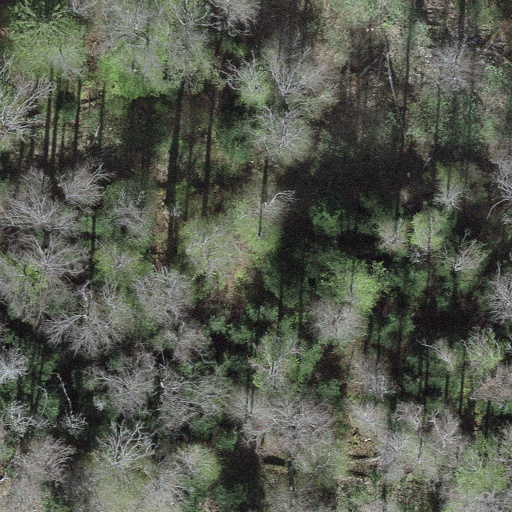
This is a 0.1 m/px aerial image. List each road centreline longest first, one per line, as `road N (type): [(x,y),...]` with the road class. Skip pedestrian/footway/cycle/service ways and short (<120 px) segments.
road 1 (track): [(0,153),(349,161),(511,141)]
road 2 (track): [(327,0),(392,56),(511,124)]
